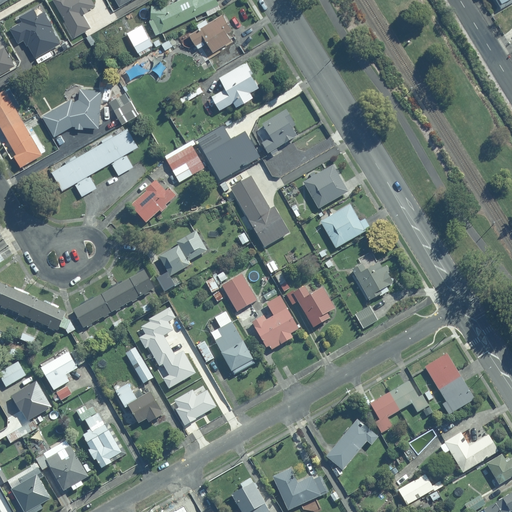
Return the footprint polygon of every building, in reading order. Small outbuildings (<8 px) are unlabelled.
[(0,0),(0,9),(1,9),(0,7),(0,5),(9,0),(0,0)] [(55,0),(75,38),(93,31),(82,16),(95,7),(91,0),(55,0)] [(151,22),(157,34),(206,13),(208,16),(222,10),(217,0),(180,0),(169,5),(166,0),(165,0),(152,6),(151,22)] [(37,59),(63,46),(44,11),(39,15),(36,10),(20,19),(22,24),(12,29),(19,43),(27,40),(37,59)] [(207,41),(214,53),(229,44),(234,41),(229,33),(234,30),(225,14),(210,23),(207,18),(197,25),(200,30),(191,35),(199,49),(207,44),(205,42),(207,41)] [(154,45),(143,23),(128,31),(140,55),(151,50),(150,47),(154,45)] [(165,51),(173,47),(170,40),(162,44),(165,51)] [(0,50),(0,81),(18,73),(6,50),(1,53),(0,50)] [(27,64),(24,57),(14,62),(18,69),(27,64)] [(248,62),(221,77),(227,88),(215,95),(216,97),(210,100),(213,106),(217,104),(221,111),(235,103),(237,107),(256,97),(254,92),(262,87),(248,62)] [(73,100),(43,115),(56,137),(78,126),(77,129),(85,130),(85,126),(100,128),(105,91),(80,88),(79,100),(74,102),(73,100)] [(32,135),(6,89),(0,92),(0,123),(17,155),(15,156),(22,167),(47,153),(36,133),(32,135)] [(180,98),(183,103),(200,95),(197,89),(180,98)] [(127,92),(110,102),(124,125),(141,115),(127,92)] [(288,111),(264,125),(272,140),(263,146),(268,155),(271,154),(273,157),(280,152),(279,150),(300,138),(294,129),(298,127),(288,111)] [(106,138),(125,171),(132,167),(126,156),(123,157),(122,156),(137,147),(126,129),(112,137),(111,135),(106,138)] [(226,142),(222,134),(219,129),(197,142),(209,162),(229,151),(224,143),(226,142)] [(90,150),(101,169),(113,161),(113,162),(111,164),(118,176),(125,171),(106,138),(100,141),(102,143),(90,150)] [(194,140),(165,157),(180,184),(207,170),(194,147),(197,145),(194,140)] [(70,159),(88,193),(96,189),(89,177),(87,179),(86,177),(101,169),(90,150),(76,158),(74,156),(70,159)] [(242,169),(253,163),(249,154),(237,160),(242,169)] [(65,164),(51,173),(61,192),(76,183),(77,184),(74,185),(77,191),(74,192),(77,197),(80,196),(81,197),(88,193),(70,159),(64,162),(65,164)] [(348,193),(332,167),(302,183),(318,211),(348,193)] [(252,177),(232,189),(265,248),(291,234),(276,206),(270,209),(252,177)] [(131,205),(147,224),(160,213),(161,214),(170,206),(168,204),(178,196),(170,187),(165,191),(157,181),(146,190),(147,192),(131,205)] [(359,223),(349,207),(320,223),(335,250),(365,233),(363,231),(369,228),(364,220),(359,223)] [(177,286),(172,276),(191,266),(189,263),(209,253),(198,231),(177,242),(179,246),(160,255),(169,272),(158,278),(165,292),(177,286)] [(245,233),(238,237),(242,245),(249,242),(245,233)] [(359,263),(350,268),(371,303),(390,291),(389,288),(398,282),(387,264),(383,267),(379,260),(377,261),(370,251),(357,259),(359,263)] [(273,260),(265,264),(270,275),(279,270),(273,260)] [(146,271),(74,310),(84,329),(149,294),(148,293),(156,289),(146,271)] [(213,294),(219,291),(217,286),(229,280),(223,271),(205,280),(213,294)] [(281,271),(274,276),(280,286),(287,282),(281,271)] [(243,275),(222,286),(237,313),(258,301),(243,275)] [(68,320),(61,317),(63,312),(0,283),(0,308),(5,311),(6,309),(16,313),(15,315),(22,318),(22,316),(28,319),(28,320),(35,324),(36,322),(45,326),(44,329),(51,331),(52,329),(55,330),(56,327),(62,330),(65,334),(73,330),(68,320)] [(292,306),(299,302),(315,330),(333,320),(330,315),(338,311),(324,287),(313,294),(308,285),(296,291),(295,290),(286,295),(292,306)] [(272,314),(253,323),(266,349),(269,347),(271,351),(295,339),(293,334),(300,330),(282,296),(267,304),(272,314)] [(148,302),(140,307),(145,314),(153,309),(148,302)] [(378,320),(370,306),(354,315),(362,329),(378,320)] [(220,329),(211,334),(235,376),(258,363),(228,311),(215,319),(220,329)] [(120,318),(112,324),(115,329),(124,323),(120,318)] [(21,333),(18,339),(33,347),(36,340),(21,333)] [(206,340),(196,345),(206,365),(215,360),(206,340)] [(137,348),(126,354),(144,385),(155,378),(137,348)] [(156,351),(146,357),(157,377),(167,371),(156,351)] [(461,376),(447,352),(424,366),(439,389),(461,376)] [(69,353),(41,368),(53,392),(71,382),(68,376),(79,370),(69,353)] [(207,385),(191,358),(178,366),(183,374),(175,379),(181,387),(176,390),(188,408),(201,400),(199,397),(207,392),(204,387),(207,385)] [(26,376),(18,361),(3,368),(11,384),(26,376)] [(475,398),(461,376),(439,389),(446,401),(443,403),(449,414),(475,398)] [(408,380),(389,391),(399,410),(412,402),(418,412),(429,405),(422,395),(418,397),(408,380)] [(129,407),(139,401),(129,383),(115,390),(125,409),(129,407)] [(66,386),(54,393),(51,395),(55,403),(60,400),(62,403),(75,395),(71,387),(68,389),(66,386)] [(389,391),(370,403),(380,419),(375,421),(381,432),(393,426),(388,417),(399,410),(389,391)] [(139,401),(129,407),(139,425),(148,421),(150,425),(166,416),(154,393),(139,401)] [(0,429),(8,425),(2,413),(5,412),(2,404),(4,403),(0,395),(0,429)] [(82,406),(75,410),(82,421),(85,419),(91,430),(103,423),(94,406),(85,411),(82,406)] [(18,428),(23,436),(39,427),(35,419),(18,428)] [(343,472),(367,442),(373,446),(380,437),(358,419),(350,430),(346,427),(340,435),(344,438),(327,459),(343,472)] [(449,419),(436,428),(441,435),(454,426),(449,419)] [(90,429),(82,434),(91,449),(88,451),(96,462),(98,461),(103,469),(114,462),(113,460),(124,453),(106,424),(92,433),(90,429)] [(6,437),(10,444),(21,437),(17,430),(6,437)] [(450,451),(463,474),(500,453),(490,435),(470,446),(462,432),(439,445),(444,455),(450,451)] [(71,448),(67,442),(66,441),(36,460),(36,461),(43,472),(49,468),(64,491),(71,487),(74,492),(86,485),(84,482),(89,479),(80,463),(84,461),(74,445),(71,448)] [(502,454),(487,464),(499,486),(511,478),(511,460),(507,464),(502,454)] [(37,464),(7,482),(25,511),(41,511),(46,509),(44,505),(53,499),(41,478),(44,476),(37,464)] [(273,479),(288,511),(328,492),(321,477),(315,480),(313,477),(299,484),(292,470),(273,479)] [(438,496),(431,486),(424,474),(397,491),(407,507),(427,494),(432,502),(440,498),(438,496)] [(243,489),(232,495),(241,511),(269,511),(251,479),(240,485),(243,489)] [(511,511),(511,493),(484,509),(485,511),(511,511)] [(481,496),(464,505),(468,511),(473,511),(486,505),(481,496)]
